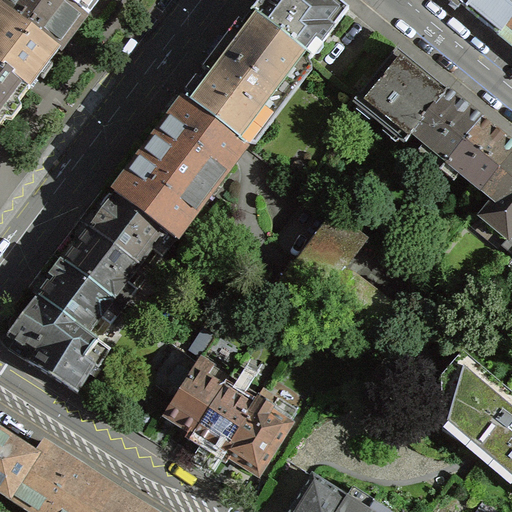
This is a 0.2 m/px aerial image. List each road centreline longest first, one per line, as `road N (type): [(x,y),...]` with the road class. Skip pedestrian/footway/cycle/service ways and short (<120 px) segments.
road 1 (residential): [(202,0),(0,267)]
road 2 (unknown): [(200,511),(0,383)]
road 3 (residential): [(393,0),(511,94)]
